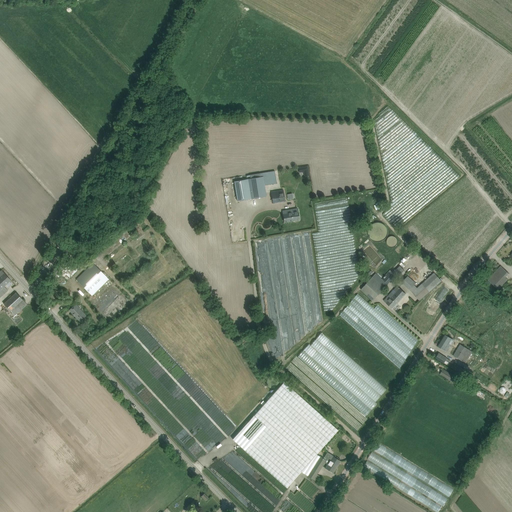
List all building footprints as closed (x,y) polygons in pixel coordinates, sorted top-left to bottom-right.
[(308,166),(298,168),(299,173),(304,172),(304,176),(309,176),(308,166)] [(248,179),(234,181),(237,201),(251,199),(255,198),(264,197),(267,196),(265,185),(277,183),(275,175),(267,176),(266,172),(260,173),(250,175),(251,179),(248,179)] [(285,201),(283,189),(271,191),(273,203),(285,201)] [(378,204),(380,211),(386,210),(384,202),(378,204)] [(299,220),(299,215),(297,208),(282,211),(284,217),(284,222),(299,220)] [(372,223),(370,219),(359,226),(362,230),(372,223)] [(396,237),(389,241),(391,247),(399,243),(396,237)] [(54,268),(51,272),(55,275),(58,271),(60,273),(62,269),(63,270),(69,260),(63,256),(57,266),(56,265),(54,268)] [(59,273),(54,278),(61,286),(66,280),(68,281),(79,270),(71,262),(60,274),(59,273)] [(92,295),(108,279),(93,263),(76,280),(92,295)] [(400,275),(405,270),(400,266),(395,270),(400,275)] [(488,280),(492,283),(498,289),(507,280),(505,277),(509,274),(504,269),(501,266),(488,280)] [(368,277),(373,272),(368,267),(364,272),(368,277)] [(2,270),(0,271),(0,295),(7,289),(4,286),(11,280),(2,270)] [(388,284),(394,277),(389,272),(382,279),(376,273),(364,286),(361,289),(373,301),(388,284)] [(412,292),(416,297),(419,300),(441,281),(438,277),(434,273),(417,288),(414,285),(415,283),(408,276),(402,282),(410,289),(412,292)] [(92,295),(87,300),(110,323),(132,302),(109,278),(108,279),(92,295)] [(397,286),(384,301),(392,308),(406,294),(397,286)] [(445,300),(450,289),(445,286),(440,297),(445,300)] [(15,316),(23,308),(27,304),(16,293),(12,296),(4,304),(15,316)] [(80,321),(83,318),(86,316),(76,304),(69,310),(80,321)] [(385,338),(400,349),(389,334),(386,332),(385,331),(381,328),(380,327),(374,323),(376,320),(374,321),(371,319),(368,322),(370,324),(372,325),(375,330),(366,324),(370,329),(373,331),(375,333),(380,337),(381,336),(380,335),(381,334),(384,336),(385,338)] [(444,334),(437,346),(446,351),(450,345),(449,344),(452,339),(444,334)] [(411,340),(417,345),(420,342),(414,336),(411,340)] [(411,341),(406,345),(408,348),(405,350),(404,351),(408,357),(413,353),(412,352),(417,349),(411,341)] [(466,363),(472,352),(469,349),(460,344),(453,356),(466,363)] [(451,361),(440,354),(439,353),(436,357),(436,358),(440,361),(448,365),(451,361)] [(463,375),(466,370),(454,363),(451,367),(463,375)] [(443,369),(439,374),(452,382),(456,377),(443,369)] [(284,382),(233,439),(287,487),(301,471),(308,476),(320,456),(316,454),(338,430),(284,382)] [(320,456),(308,476),(316,481),(320,476),(317,475),(325,462),(328,464),(325,468),(333,472),(332,472),(336,467),(340,461),(333,456),(327,452),(323,458),(320,456)] [(446,506),(450,498),(373,453),(369,461),(446,506)] [(444,507),(368,463),(365,468),(441,511),(444,507)]
